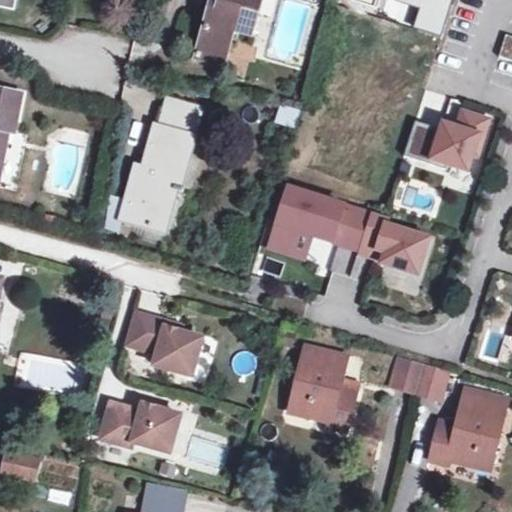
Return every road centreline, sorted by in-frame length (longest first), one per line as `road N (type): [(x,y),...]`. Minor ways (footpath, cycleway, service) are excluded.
road 1 (residential): [(511,169),(452,339),(421,347),(337,319)]
road 2 (residential): [(0,233),(172,280)]
